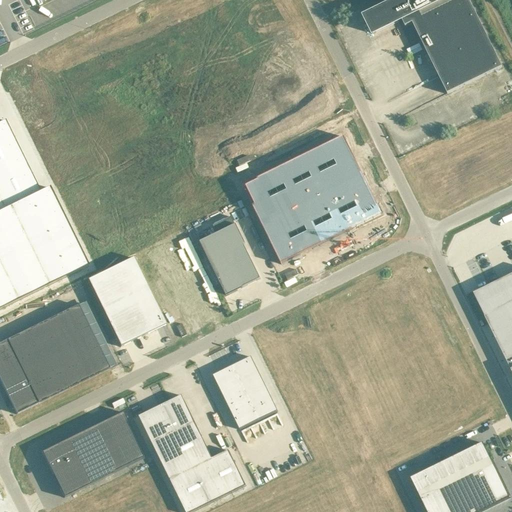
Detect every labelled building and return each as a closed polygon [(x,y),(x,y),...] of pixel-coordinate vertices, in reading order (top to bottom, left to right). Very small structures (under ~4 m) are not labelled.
[(200,44),(172,58),(206,127),(292,85),(253,6),(266,0),(192,0),(181,6),(200,44)] [(401,0),(365,18),(373,34),(401,19),(405,27),(412,23),(447,94),(502,68),(470,0),(401,0)] [(411,56),(424,49),(420,42),(407,49),(411,56)] [(498,88),(501,97),(511,92),(511,91),(509,83),(498,88)] [(0,212),(40,192),(5,120),(0,122),(0,212)] [(345,137),(243,186),(282,265),(383,216),(345,137)] [(40,192),(0,212),(0,309),(3,309),(88,267),(65,221),(49,188),(40,192)] [(234,224),(198,242),(219,285),(220,284),(225,295),(241,287),(242,288),(261,279),(234,224)] [(133,258),(88,280),(120,347),(166,325),(133,258)] [(511,274),(473,293),(511,372),(511,274)] [(324,319),(269,346),(310,430),(382,395),(412,456),(449,437),(434,406),(453,396),(402,292),(329,328),(324,319)] [(79,307),(0,344),(0,381),(16,415),(109,370),(79,307)] [(251,357),(213,376),(240,430),(278,412),(251,357)] [(141,416),(139,417),(185,511),(194,511),(247,486),(229,451),(213,458),(182,396),(159,407),(160,409),(142,418),(141,416)] [(123,412),(42,452),(65,498),(146,458),(123,412)] [(483,443),(411,479),(427,511),(480,511),(510,498),(483,443)] [(395,511),(374,466),(278,511),(395,511)] [(172,511),(152,472),(70,511),(172,511)]
